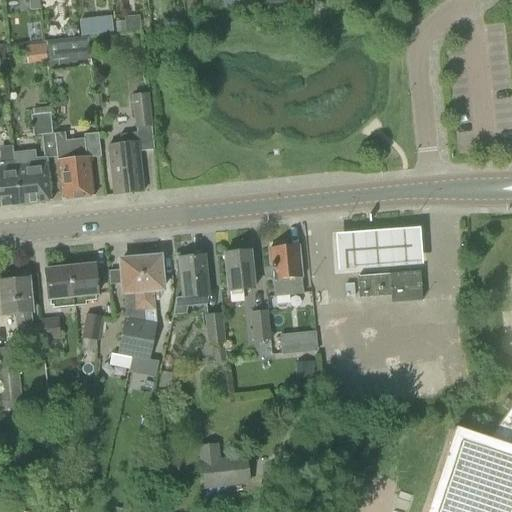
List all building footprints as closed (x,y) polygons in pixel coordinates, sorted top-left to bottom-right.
[(84,18),(85,35),(118,33),(117,16),(84,18)] [(125,31),(144,30),(142,16),(123,18),(125,31)] [(88,38),(45,43),(47,66),(90,61),(88,38)] [(131,97),(134,129),(151,127),(148,95),(131,97)] [(51,115),(50,107),(41,108),(41,116),(30,117),(33,137),(52,135),(50,115),(51,115)] [(64,134),(55,135),(58,162),(62,202),(93,199),(89,159),(86,160),(84,141),(65,142),(64,134)] [(143,193),(137,134),(119,136),(120,145),(108,147),(113,196),(143,193)] [(0,208),(20,206),(15,163),(13,163),(11,147),(0,148),(0,208)] [(46,159),(15,163),(20,206),(50,203),(46,159)] [(416,231),(331,237),(334,279),(357,278),(419,273),(416,231)] [(270,272),(273,272),(274,282),(301,279),(298,248),(269,251),(270,272)] [(224,256),(227,293),(252,291),(249,254),(224,256)] [(175,299),(172,316),(185,315),(187,307),(207,306),(208,297),(209,297),(205,257),(179,260),(183,298),(175,299)] [(159,258),(140,260),(145,310),(145,324),(139,323),(132,358),(149,361),(156,326),(152,292),(162,291),(159,258)] [(145,310),(140,260),(120,262),(123,295),(124,294),(126,320),(125,320),(118,355),(119,356),(117,363),(129,365),(131,358),(132,358),(139,323),(145,324),(145,310)] [(94,267),(68,270),(73,309),(86,307),(85,303),(96,302),(95,296),(97,296),(94,267)] [(73,309),(68,270),(45,272),(48,301),(49,301),(50,308),(52,308),(52,311),(73,309)] [(390,297),(391,304),(422,302),(419,273),(357,278),(359,299),(390,297)] [(15,317),(17,340),(32,339),(31,331),(33,331),(28,282),(0,284),(3,318),(15,317)] [(267,311),(249,313),(252,342),(270,341),(267,311)] [(81,339),(98,342),(102,317),(85,314),(81,339)] [(211,346),(213,362),(226,361),(221,314),(204,315),(207,346),(211,346)] [(60,339),(58,319),(42,320),(45,341),(60,339)] [(286,333),(287,353),(323,351),(321,331),(286,333)] [(21,400),(16,348),(0,349),(0,398),(0,402),(21,400)] [(294,363),(296,379),(314,378),(313,361),(294,363)] [(177,374),(163,372),(160,389),(174,392),(177,374)] [(511,511),(511,405),(487,441),(453,430),(425,511),(511,511)] [(218,445),(197,447),(202,490),(249,485),(246,456),(219,459),(218,445)] [(147,482),(175,487),(181,453),(152,449),(147,482)]
